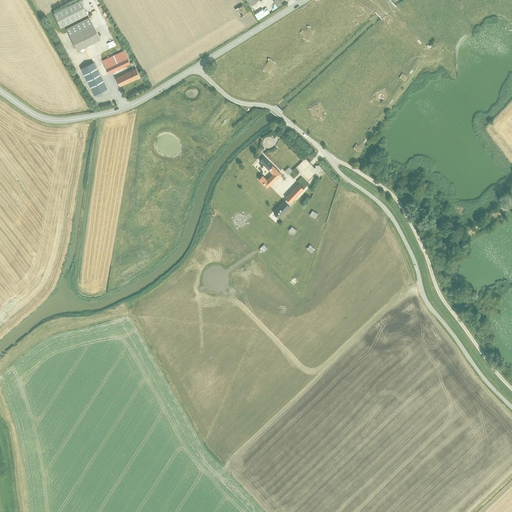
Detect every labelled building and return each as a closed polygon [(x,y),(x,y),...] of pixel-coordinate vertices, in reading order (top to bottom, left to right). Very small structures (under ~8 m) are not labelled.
[(60,28),(87,14),(80,0),(79,0),(53,13),(60,28)] [(238,7),(235,9),(236,10),(239,9),(243,15),(241,17),(241,18),(244,16),(248,13),(243,5),(239,7),(238,7)] [(261,9),(255,12),(257,18),(264,16),(261,9)] [(89,17),(66,29),(77,51),(100,39),(89,17)] [(307,32),(301,29),(299,34),(303,35),(302,39),(310,42),(315,31),(310,29),(311,27),(308,25),(307,27),(309,28),(307,32)] [(124,50),(102,60),(109,74),(131,63),(124,50)] [(269,58),(262,72),(269,76),(276,63),(271,60),(272,59),(269,58)] [(94,62),(81,68),(95,95),(107,88),(94,62)] [(136,68),(116,78),(120,86),(129,82),(136,78),(137,79),(139,78),(140,77),(136,68)] [(399,77),(405,81),(408,76),(403,72),(399,77)] [(381,105),(384,104),(386,103),(388,101),(390,99),(390,96),(389,93),(388,91),(386,89),(383,88),(380,88),(378,89),(376,91),(374,93),(373,96),(373,98),(374,101),(376,103),(378,104),(381,105)] [(328,108),(327,104),(324,102),(320,101),(317,100),(314,101),(311,103),(309,105),(308,108),(307,111),(308,115),(310,118),(312,120),(316,122),(320,122),(323,120),(326,118),(328,115),(329,111),(328,108)] [(357,143),(353,148),(359,152),(362,147),(357,143)] [(282,174),(264,155),(259,160),(273,174),(267,179),(263,175),(259,180),(267,188),(282,174)] [(316,167),(315,168),(321,175),(325,172),(319,165),(318,165),(317,165),(316,165),(315,166),(315,167),(316,167)] [(250,166),(245,170),(250,176),(255,171),(250,166)] [(289,167),(285,171),(288,175),(293,171),(289,167)] [(287,198),(274,212),(280,217),(290,206),(295,200),(294,199),(304,189),(299,184),(286,197),(287,198)] [(292,226),(289,231),(294,235),(297,230),(292,226)] [(310,245),(307,248),(312,253),(315,249),(310,245)]
